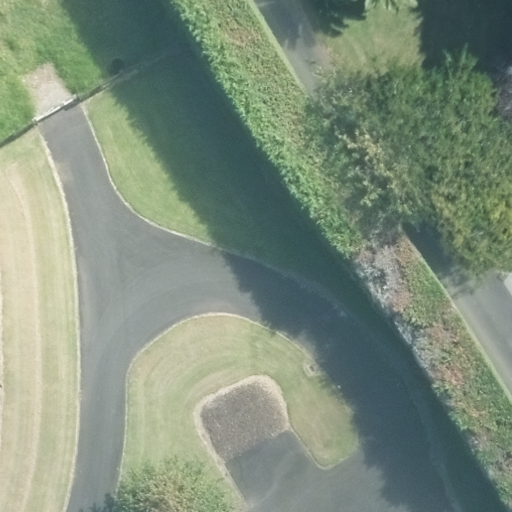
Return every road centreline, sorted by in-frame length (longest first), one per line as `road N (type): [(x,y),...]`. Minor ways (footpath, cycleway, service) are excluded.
road 1 (track): [(424,511),(425,459),(378,383),(327,334),(253,291),(115,289)]
road 2 (track): [(114,511),(130,446),(111,244),(79,146)]
